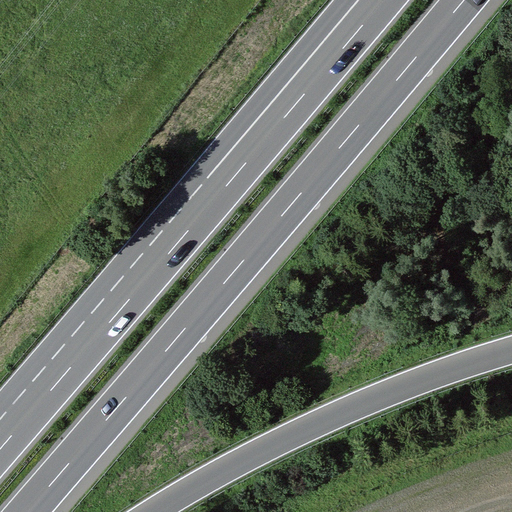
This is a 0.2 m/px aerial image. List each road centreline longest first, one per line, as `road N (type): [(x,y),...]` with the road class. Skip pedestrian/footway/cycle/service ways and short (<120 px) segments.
road 1 (motorway): [(28,511),(466,0)]
road 2 (motorway): [(385,0),(0,446)]
road 3 (motorway): [(168,511),(232,470),(408,382),(511,351)]
